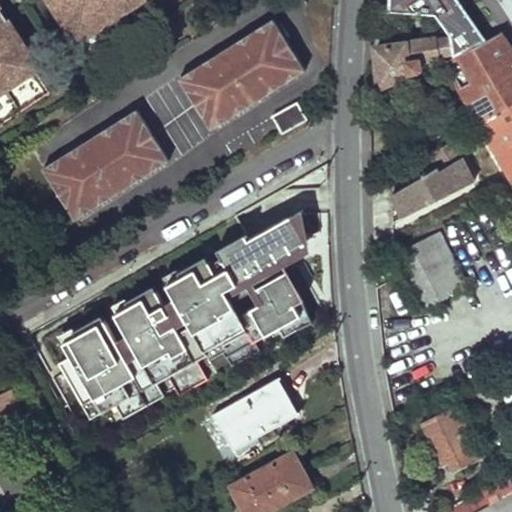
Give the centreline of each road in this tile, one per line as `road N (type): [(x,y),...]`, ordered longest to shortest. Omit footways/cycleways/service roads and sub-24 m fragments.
road 1 (residential): [(348,133),(299,143),(4,313)]
road 2 (residential): [(389,511),(353,294),(348,133)]
road 3 (residential): [(348,133),(358,0)]
